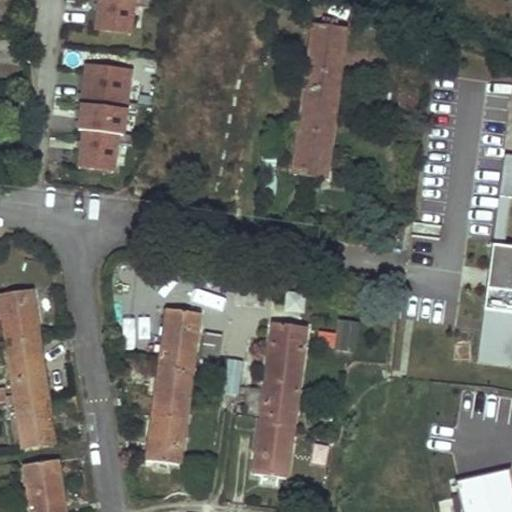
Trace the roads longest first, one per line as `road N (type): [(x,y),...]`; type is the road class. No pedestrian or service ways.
road 1 (residential): [(76,220),(407,264)]
road 2 (residential): [(114,511),(76,220)]
road 3 (unknown): [(407,264),(452,265),(466,128)]
